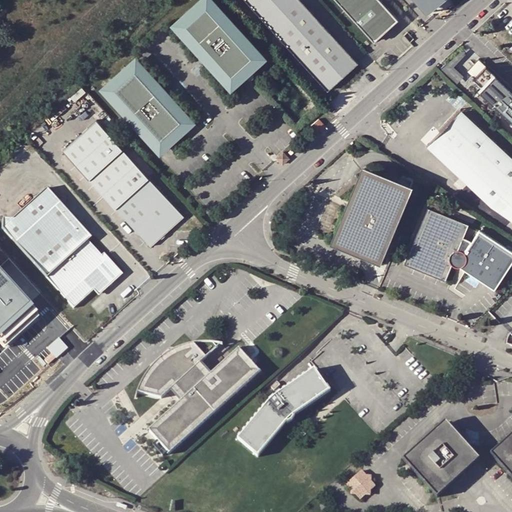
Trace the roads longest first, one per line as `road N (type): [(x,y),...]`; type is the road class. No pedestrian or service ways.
road 1 (unclassified): [(231,231),(490,0)]
road 2 (unclassified): [(511,364),(268,263),(231,231)]
road 3 (unclassified): [(45,400),(231,231)]
road 4 (unknown): [(1,183),(35,163),(45,169),(162,293)]
